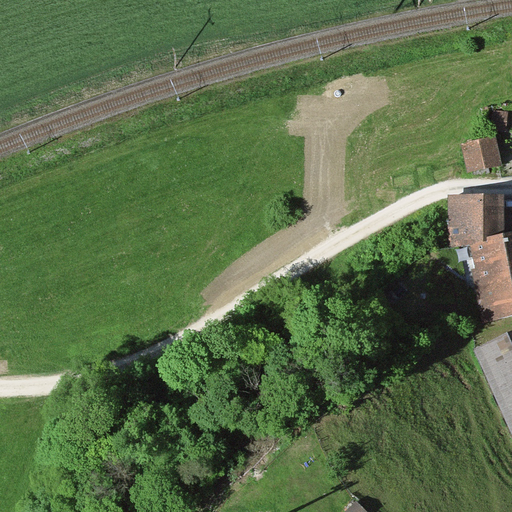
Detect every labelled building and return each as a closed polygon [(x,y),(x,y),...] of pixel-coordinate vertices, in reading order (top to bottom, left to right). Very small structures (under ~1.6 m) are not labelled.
[(461,140),(467,171),(499,164),(493,134),(461,140)] [(496,196),(455,197),(456,239),(497,238),(496,196)] [(511,235),(473,243),(488,319),(511,314),(511,235)] [(511,332),(477,349),(511,422),(511,332)] [(366,511),(356,501),(345,511),(366,511)]
